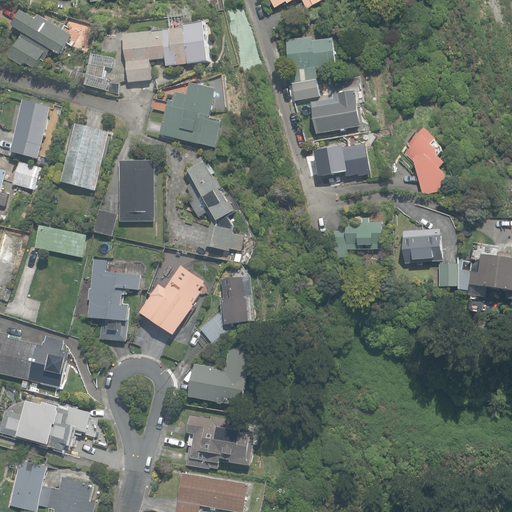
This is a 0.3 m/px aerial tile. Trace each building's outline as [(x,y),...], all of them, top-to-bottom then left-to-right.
[(214,0),(217,11),(225,9),(223,0),(214,0)] [(312,7),(314,12),(322,8),(319,3),(325,0),(272,0),(277,9),(288,3),(289,5),(298,0),(303,0),(308,9),(312,7)] [(27,63),(36,69),(42,59),(45,61),(53,49),(62,55),(73,36),(41,17),(39,21),(24,12),(15,27),(26,33),(10,58),(25,67),(27,63)] [(125,35),(130,83),(132,83),(136,82),(154,80),(151,61),(167,59),(168,67),(210,62),(206,23),(185,25),(186,28),(136,34),(125,35)] [(294,84),(318,80),(319,80),(318,67),(337,65),(335,39),(314,41),(314,38),(287,40),(292,84),(294,84)] [(91,64),(113,68),(115,58),(92,54),(91,64)] [(82,81),(85,69),(75,67),(72,79),(82,81)] [(87,85),(108,91),(111,81),(89,75),(87,85)] [(321,97),(318,80),(294,84),(297,101),(321,97)] [(112,92),(120,94),(121,84),(114,83),(112,92)] [(203,145),(218,148),(224,124),(212,121),(219,90),(202,86),(201,88),(193,86),(192,89),(190,89),(189,95),(178,92),(175,102),(170,100),(162,135),(203,145)] [(313,103),(318,134),(362,126),(356,90),(334,94),(335,99),(313,103)] [(14,153),(40,159),(53,108),(27,101),(14,153)] [(64,183),(97,191),(112,134),(79,125),(79,127),(77,126),(71,148),(73,149),(64,183)] [(416,159),(424,193),(431,194),(449,190),(446,173),(441,168),(446,164),(439,156),(445,151),(436,141),(437,139),(426,127),(410,143),(413,146),(407,152),(416,159)] [(316,150),(321,177),(347,173),(348,177),(360,175),(360,176),(372,174),(367,144),(345,148),(344,145),(316,150)] [(208,246),(231,251),(232,249),(243,251),(246,237),(236,234),(236,231),(234,230),(235,226),(229,216),(238,212),(232,202),(230,204),(222,190),(225,189),(218,178),(216,179),(203,157),(193,163),(195,168),(186,173),(192,184),(188,187),(194,198),(190,200),(200,218),(208,213),(213,221),(208,246)] [(14,183),(35,189),(42,167),(21,161),(14,183)] [(122,161),(123,221),(136,221),(157,221),(156,161),(136,161),(122,161)] [(0,204),(6,206),(9,194),(2,192),(7,171),(0,168),(0,204)] [(96,232),(114,237),(119,215),(102,211),(96,232)] [(336,231),(336,258),(349,258),(349,250),(384,249),(384,222),(371,222),(371,219),(359,219),(359,223),(347,223),(347,231),(336,231)] [(37,248),(84,258),(89,236),(42,226),(37,248)] [(404,232),(407,264),(445,261),(442,229),(404,232)] [(508,299),(511,299),(511,254),(500,252),(499,257),(483,254),(482,261),(460,258),(460,290),(469,291),(470,285),(509,291),(508,299)] [(109,260),(96,259),(93,287),(90,287),(89,300),(92,301),(90,318),(101,319),(99,338),(125,341),(127,321),(131,322),(133,306),(123,305),(124,296),(129,296),(130,290),(141,291),(143,274),(108,271),(109,260)] [(440,264),(441,287),(460,286),(460,263),(440,264)] [(148,316),(171,332),(185,312),(188,314),(203,293),(199,291),(206,281),(183,265),(167,287),(161,283),(153,295),(159,299),(148,316)] [(202,328),(215,345),(234,329),(233,324),(254,322),(249,278),(224,280),(226,299),(223,299),(224,313),(221,313),(202,328)] [(308,289),(312,289),(316,286),(316,281),(313,278),(309,278),(305,281),(305,286),(308,289)] [(3,299),(8,301),(12,291),(6,289),(3,299)] [(0,372),(50,384),(62,387),(71,352),(64,350),(66,341),(47,336),(45,346),(21,340),(22,338),(11,335),(11,334),(0,331),(0,353),(3,355),(0,368),(0,372)] [(185,347),(169,339),(162,354),(179,362),(185,347)] [(224,402),(244,406),(254,353),(231,349),(227,372),(215,370),(215,368),(197,364),(191,397),(221,402),(221,403),(224,404),(224,402)] [(58,447),(71,450),(76,434),(83,431),(85,434),(97,438),(99,432),(92,416),(84,414),(84,412),(80,411),(80,407),(73,405),(73,409),(62,406),(62,405),(49,402),(47,406),(42,404),(40,404),(38,404),(35,404),(33,405),(31,407),(30,408),(28,410),(27,412),(26,416),(7,410),(2,432),(58,448),(58,447)] [(188,465),(211,469),(212,467),(220,469),(221,463),(222,463),(222,462),(236,464),(237,463),(253,466),(256,444),(259,445),(262,425),(243,422),(242,428),(231,425),(231,423),(229,420),(219,418),(216,420),(194,416),(191,433),(193,433),(188,465)] [(42,505),(49,507),(54,488),(46,486),(51,467),(21,460),(18,469),(21,469),(12,505),(40,511),(42,505)] [(200,511),(202,505),(213,507),(212,509),(216,510),(216,508),(242,511),(245,511),(250,484),(184,473),(177,511),(200,511)] [(54,488),(49,507),(57,509),(56,511),(95,511),(98,503),(91,501),(95,484),(64,477),(62,489),(54,488)]
